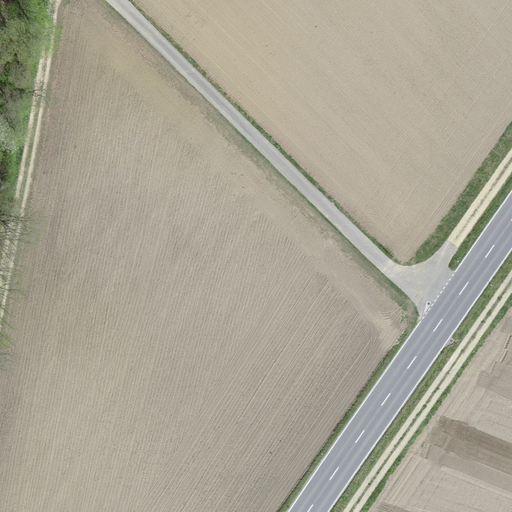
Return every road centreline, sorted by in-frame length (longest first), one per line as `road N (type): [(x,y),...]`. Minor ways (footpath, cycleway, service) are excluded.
road 1 (track): [(444,315),(115,0)]
road 2 (secondary): [(307,511),(511,219)]
road 3 (track): [(0,296),(55,0)]
road 4 (track): [(511,282),(351,511)]
road 5 (track): [(511,158),(418,291)]
